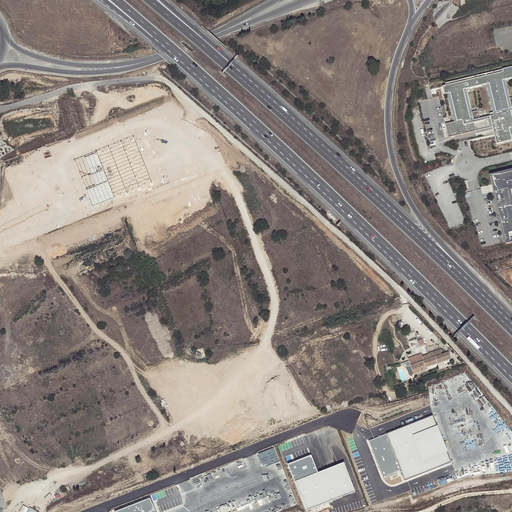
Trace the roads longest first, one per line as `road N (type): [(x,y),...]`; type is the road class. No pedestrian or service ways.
road 1 (residential): [(0,108),(88,84),(170,82),(405,294),(511,412)]
road 2 (motorway): [(178,55),(511,374)]
road 3 (track): [(169,430),(304,406),(268,349),(272,287),(231,180)]
road 4 (motorway): [(511,325),(267,98)]
road 5 (motorway): [(511,319),(429,229),(399,180),(387,102),(405,34)]
road 6 (unclassified): [(90,511),(323,420),(353,428)]
road 7 (motorway): [(267,98),(149,0)]
road 8 (secondary): [(149,60),(57,62),(2,35)]
road 9 (secondary): [(0,65),(95,73),(149,60)]
road 10 (motorway): [(267,98),(163,0)]
